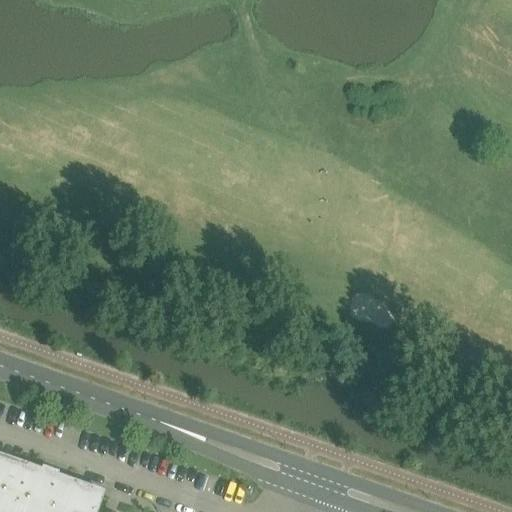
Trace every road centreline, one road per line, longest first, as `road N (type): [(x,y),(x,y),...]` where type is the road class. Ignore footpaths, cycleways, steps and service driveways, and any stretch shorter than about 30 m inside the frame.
road 1 (unclassified): [(0,362),(182,431)]
road 2 (unclassified): [(182,431),(316,494)]
road 3 (unclassified): [(321,472),(182,431)]
